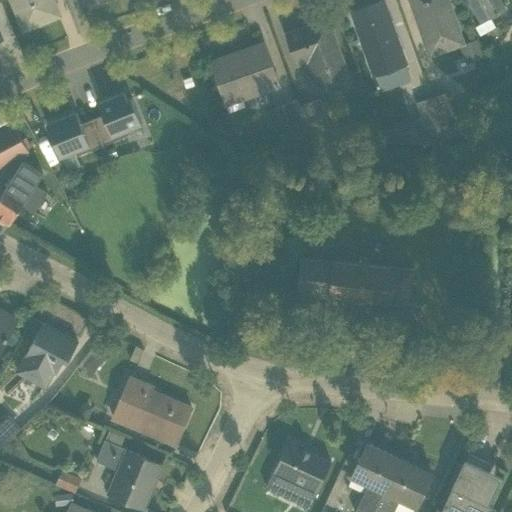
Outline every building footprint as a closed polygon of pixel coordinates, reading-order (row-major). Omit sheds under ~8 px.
[(64,0),(12,0),(25,33),(70,16),(64,0)] [(384,0),(379,0),(349,11),(373,76),(407,64),(384,0)] [(449,0),(410,0),(430,56),(465,44),(449,0)] [(499,0),(465,0),(480,24),(474,27),(480,37),(494,29),(488,19),(505,9),(499,0)] [(350,76),(329,16),(284,32),(290,50),(318,40),(307,63),(316,88),(350,76)] [(262,43),(208,62),(225,110),(279,91),(262,43)] [(496,73),(490,87),(503,92),(508,77),(496,73)] [(193,85),(191,77),(183,79),(185,87),(193,85)] [(436,91),(404,97),(408,117),(389,120),(393,145),(457,133),(453,109),(439,112),(436,91)] [(126,93),(100,104),(104,115),(91,120),(100,141),(139,125),(126,93)] [(281,105),(291,134),(327,121),(319,99),(297,106),(295,100),(281,105)] [(76,113),(47,124),(59,157),(100,141),(91,120),(80,124),(76,113)] [(15,127),(0,134),(0,168),(29,154),(15,127)] [(44,179),(28,164),(11,181),(26,197),(44,179)] [(0,192),(0,222),(5,226),(26,198),(7,184),(0,192)] [(296,256),(293,290),(403,299),(406,266),(296,256)] [(0,351),(15,323),(0,314),(0,351)] [(23,355),(14,373),(49,390),(62,363),(66,365),(79,339),(44,322),(27,356),(23,355)] [(154,387),(132,378),(116,414),(177,441),(191,409),(152,392),(154,387)] [(102,434),(80,483),(140,510),(162,461),(102,434)] [(288,443),(269,483),(313,504),(332,464),(288,443)] [(371,511),(397,457),(367,443),(351,478),(368,486),(355,511),(371,511)] [(496,468),(469,455),(443,511),(485,511),(488,507),(480,503),(496,468)] [(397,457),(371,511),(391,511),(397,499),(416,509),(433,474),(397,457)] [(45,480),(65,487),(70,471),(50,465),(45,480)] [(104,511),(73,498),(66,511),(104,511)]
